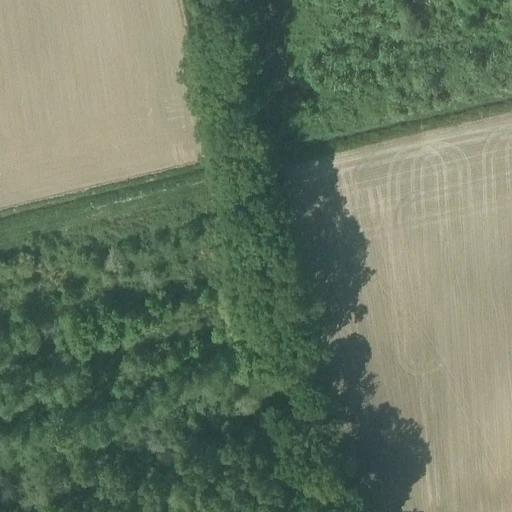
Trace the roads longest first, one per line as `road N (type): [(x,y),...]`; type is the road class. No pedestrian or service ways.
road 1 (unclassified): [(318,511),(211,0)]
road 2 (track): [(243,150),(511,86)]
